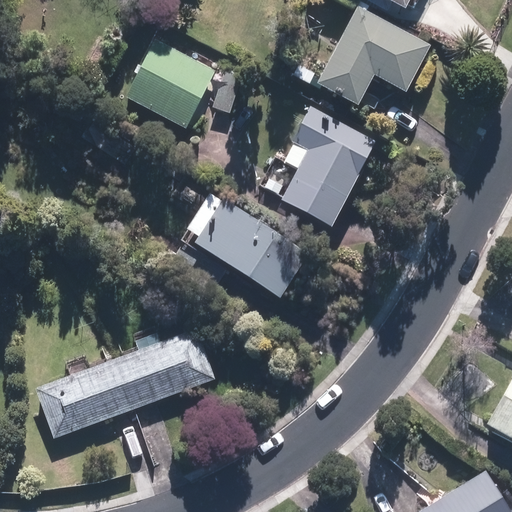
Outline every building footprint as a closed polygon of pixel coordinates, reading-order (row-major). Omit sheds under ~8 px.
[(371,0),(397,13),(404,0),(371,0)] [(423,49),(353,12),(312,88),(352,109),(369,77),(399,93),(423,49)] [(150,46),(122,101),(181,131),(209,75),(150,46)] [(324,230),(371,145),(308,111),(290,145),(305,153),(277,204),(324,230)] [(182,247),(169,267),(209,293),(225,269),(274,301),(302,258),(217,204),(187,251),(182,247)] [(34,392),(51,439),(210,381),(193,334),(34,392)] [(511,367),(511,366),(477,425),(511,444),(511,367)] [(414,511),(504,511),(481,472),(414,511)]
